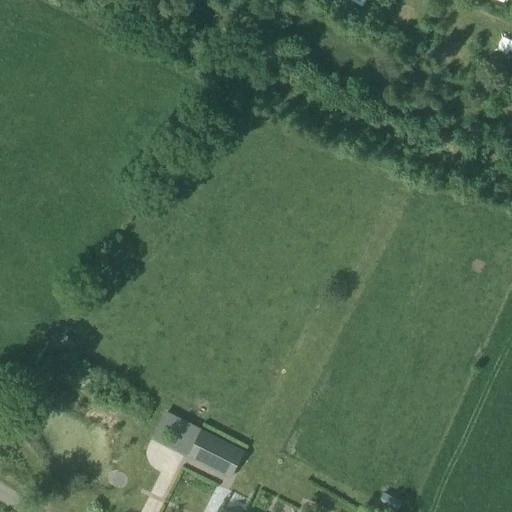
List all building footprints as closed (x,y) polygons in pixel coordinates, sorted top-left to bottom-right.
[(407,11),(411,0),(391,0),(390,3),(407,11)] [(494,43),(511,48),(511,36),(497,32),(494,43)] [(187,458),(201,430),(165,413),(151,441),(187,458)] [(229,480),(243,452),(201,430),(187,458),(229,480)] [(224,487),(215,493),(223,505),(232,499),(224,487)]
